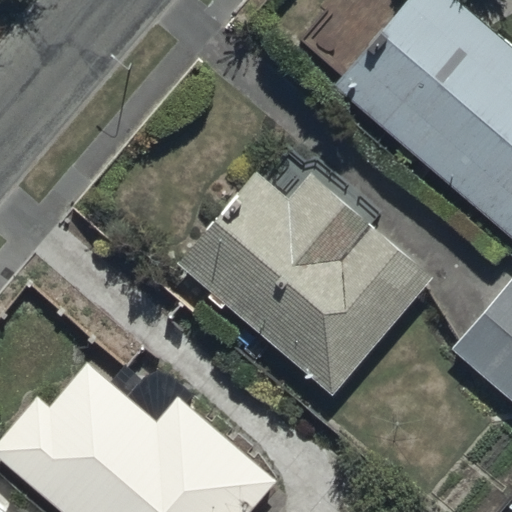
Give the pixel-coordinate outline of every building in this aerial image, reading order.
[(511,44),(459,0),(405,0),(334,84),(511,234),(511,44)] [(252,163),(174,255),(336,391),(435,275),(310,168),(288,194),(252,163)] [(511,276),(453,344),(511,395),(511,276)] [(158,419),(87,360),(53,401),(42,392),(0,442),(0,459),(63,511),(252,511),(278,480),(177,396),(158,419)] [(0,511),(14,511),(0,499),(0,511)]
